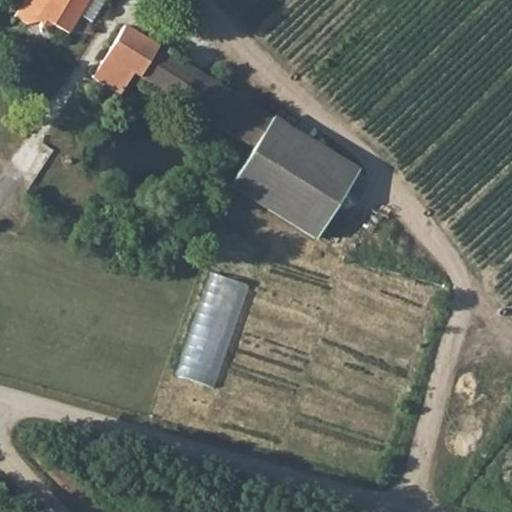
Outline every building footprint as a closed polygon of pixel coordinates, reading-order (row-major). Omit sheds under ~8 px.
[(26,0),(16,19),(27,26),(38,21),(42,29),(56,26),(70,35),(90,0),(26,0)] [(135,73),(142,77),(159,49),(126,28),(95,79),(124,97),(135,73)] [(159,49),(142,77),(245,137),(259,146),(275,119),(159,49)] [(270,178),(294,130),(275,119),(259,146),(248,165),(270,178)] [(361,170),(294,130),(270,178),(334,216),(361,170)] [(259,201),(270,178),(248,165),(236,187),(259,201)] [(270,178),(259,201),(322,238),(334,216),(270,178)] [(215,262),(177,383),(218,396),(255,275),(215,262)]
